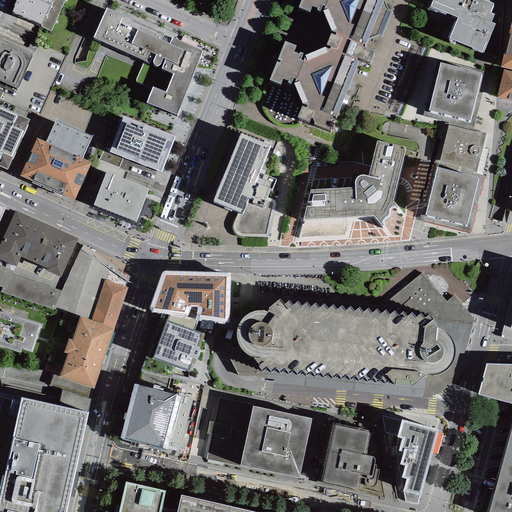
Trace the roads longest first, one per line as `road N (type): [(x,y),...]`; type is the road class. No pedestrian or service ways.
road 1 (secondary): [(507,245),(309,262),(153,259)]
road 2 (residential): [(96,454),(367,511)]
road 3 (secondary): [(239,40),(153,259)]
road 4 (tertiary): [(153,259),(96,454)]
road 5 (secondary): [(153,259),(0,192)]
road 6 (secondary): [(435,511),(478,350)]
road 7 (unknown): [(0,440),(16,396),(107,405)]
